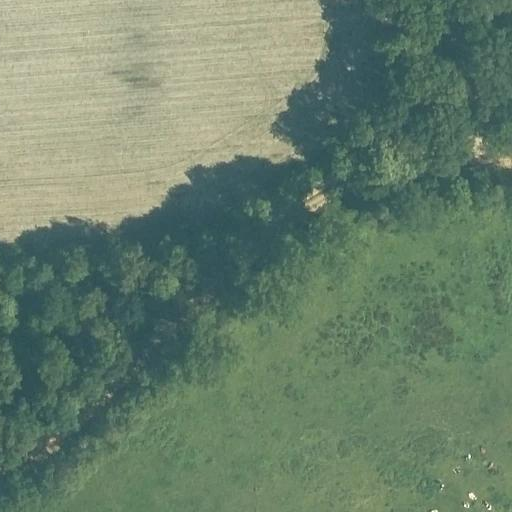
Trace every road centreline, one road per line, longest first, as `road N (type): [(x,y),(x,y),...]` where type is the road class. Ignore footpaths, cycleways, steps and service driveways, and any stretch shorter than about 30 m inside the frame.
road 1 (track): [(480,163),(403,171),(319,201),(67,432),(0,471)]
road 2 (track): [(441,0),(480,163)]
